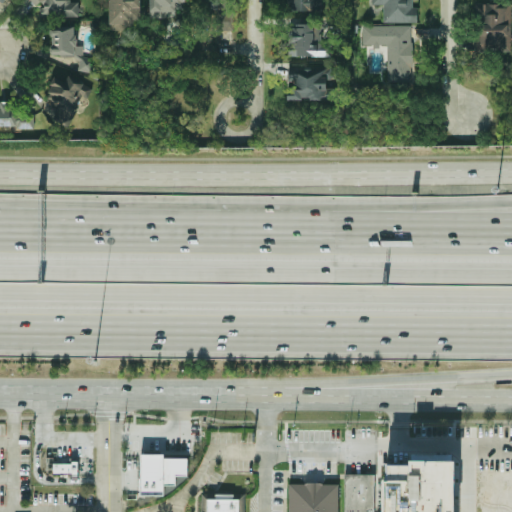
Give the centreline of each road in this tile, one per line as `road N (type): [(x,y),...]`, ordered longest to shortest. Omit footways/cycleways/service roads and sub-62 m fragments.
road 1 (primary): [(0,392),(511,400)]
road 2 (motorway): [(0,292),(511,298)]
road 3 (motorway): [(0,333),(511,338)]
road 4 (motorway): [(511,284),(0,279)]
road 5 (primary): [(511,165),(0,166)]
road 6 (motorway): [(284,397),(511,377)]
road 7 (motorway): [(224,237),(0,214)]
road 8 (motorway): [(224,237),(0,237)]
road 9 (motorway): [(511,216),(299,237)]
road 10 (motorway): [(511,241),(299,237)]
road 11 (residential): [(257,120),(254,107),(237,101),(218,120),(237,140),(257,120)]
